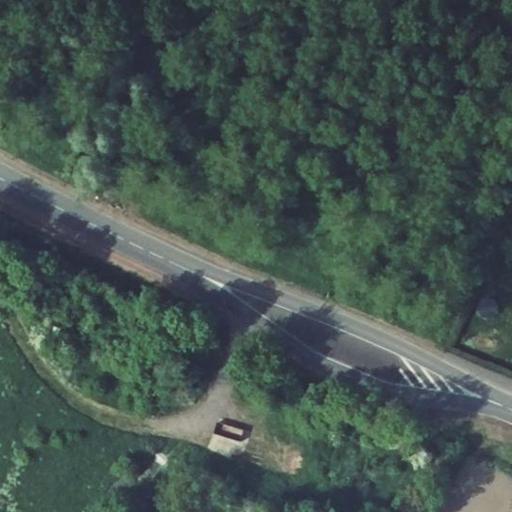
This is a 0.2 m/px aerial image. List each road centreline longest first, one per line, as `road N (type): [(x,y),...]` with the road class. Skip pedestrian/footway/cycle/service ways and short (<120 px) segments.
road 1 (residential): [(172,265),(336,372),(405,397),(511,414)]
road 2 (residential): [(511,406),(329,318),(172,265)]
road 3 (residential): [(0,178),(172,265)]
